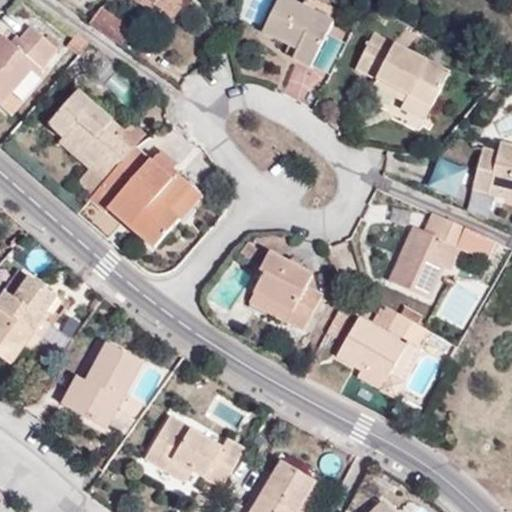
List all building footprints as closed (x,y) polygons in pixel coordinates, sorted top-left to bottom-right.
[(134,0),(169,26),(187,0),(134,0)] [(279,0),(263,33),(288,46),(299,51),(295,58),(312,68),(334,23),(289,0),(279,0)] [(101,8),(90,24),(124,48),(135,33),(101,8)] [(31,27),(15,47),(4,37),(0,40),(0,106),(1,107),(15,92),(19,96),(59,51),(31,27)] [(396,46),(373,35),(356,70),(376,80),(374,87),(405,101),(402,110),(426,122),(450,73),(426,62),(424,63),(411,56),(400,79),(383,71),(396,46)] [(320,60),(333,66),(344,41),(332,36),(320,60)] [(299,51),(288,46),(285,54),(295,58),(299,51)] [(134,151),(136,149),(121,137),(125,131),(79,92),(49,126),(64,139),(94,165),(91,169),(79,181),(94,196),(134,151)] [(136,149),(141,143),(147,136),(133,123),(125,131),(121,137),(136,149)] [(60,143),(91,169),(94,165),(64,139),(60,143)] [(511,145),(501,143),(499,153),(483,148),(472,192),(488,195),(490,187),(511,192),(511,145)] [(153,163),(136,149),(134,151),(94,196),(90,200),(107,214),(110,210),(155,250),(203,195),(174,171),(157,158),(153,163)] [(157,158),(174,171),(178,166),(162,152),(157,158)] [(464,197),(473,168),(442,158),(433,187),(464,197)] [(511,192),(490,187),(488,195),(511,201),(511,192)] [(434,237),(443,218),(435,214),(427,233),(434,237)] [(487,262),(497,243),(443,218),(434,237),(427,233),(414,227),(389,282),(431,300),(444,269),(455,246),(462,250),(487,262)] [(452,272),(462,250),(455,246),(444,269),(452,272)] [(265,275),(255,293),(292,312),(287,322),(305,331),(323,297),(308,289),(314,278),(270,254),(260,271),(265,275)] [(15,300),(29,278),(20,270),(4,291),(5,293),(15,300)] [(59,298),(29,278),(15,300),(5,293),(0,299),(0,309),(2,311),(0,313),(0,358),(18,371),(52,325),(43,319),(59,298)] [(292,312),(255,293),(249,302),(287,322),(292,312)] [(398,315),(384,306),(374,322),(388,330),(398,315)] [(409,342),(417,347),(427,331),(398,315),(388,330),(409,342)] [(407,345),(360,318),(338,356),(362,371),(385,384),(382,391),(395,399),(404,384),(401,382),(390,376),(407,345)] [(420,349),(417,347),(409,342),(407,345),(390,376),(401,382),(420,349)] [(107,344),(86,382),(77,376),(62,405),(108,430),(143,363),(107,344)] [(382,391),(385,384),(362,371),(358,377),(382,391)] [(222,489),(245,449),(228,438),(222,448),(171,417),(145,460),(186,483),(193,472),(222,489)] [(282,462),(276,474),(273,480),(265,475),(245,508),(242,511),(299,511),(316,483),(282,462)] [(273,480),(276,474),(268,469),(265,475),(273,480)] [(229,511),(242,511),(245,508),(236,501),(229,511)] [(393,511),(382,501),(371,511),(393,511)]
